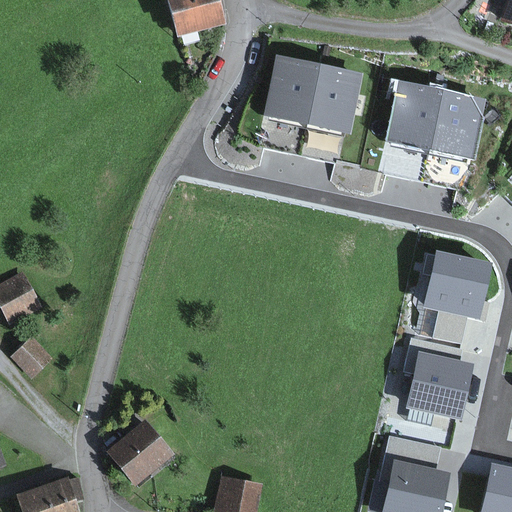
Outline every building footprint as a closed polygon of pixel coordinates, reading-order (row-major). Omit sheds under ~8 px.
[(215,0),(164,0),(175,41),(223,28),(215,0)] [(511,0),(505,0),(502,10),(511,13),(511,0)] [(305,125),(315,73),(277,66),(267,118),(305,125)] [(343,133),(353,81),(315,73),(305,125),(343,133)] [(438,99),(399,91),(388,143),(426,152),(438,99)] [(476,107),(438,99),(426,152),(465,160),(476,107)] [(474,317),(485,268),(436,257),(425,306),(466,315),(474,317)] [(25,284),(0,298),(0,308),(11,328),(41,311),(25,284)] [(460,344),(466,315),(425,306),(418,335),(460,344)] [(403,372),(415,375),(419,357),(455,365),(459,350),(410,340),(403,372)] [(38,342),(17,362),(34,380),(55,361),(38,342)] [(455,365),(419,357),(415,375),(408,407),(457,417),(468,368),(459,366),(455,365)] [(108,461),(137,490),(172,455),(142,426),(108,461)] [(390,484),(394,466),(432,473),(437,448),(388,438),(379,480),(390,484)] [(432,473),(394,466),(390,484),(383,511),(436,511),(444,476),(432,473)] [(511,511),(511,474),(492,470),(482,511),(511,511)] [(219,511),(255,511),(259,489),(225,483),(219,511)] [(17,510),(17,511),(76,511),(71,493),(17,510)]
